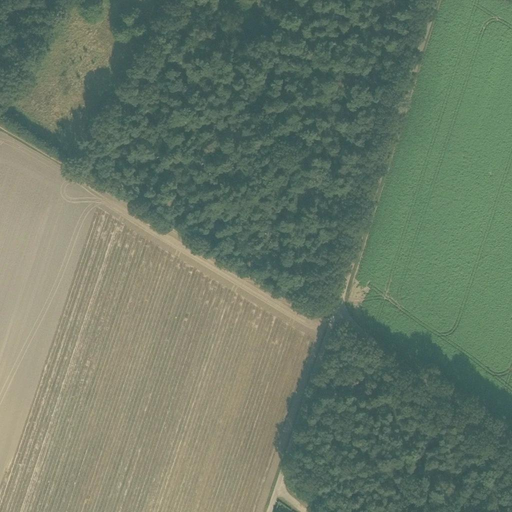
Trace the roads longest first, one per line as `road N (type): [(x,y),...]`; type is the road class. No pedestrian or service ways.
road 1 (unclassified): [(339,301),(433,0)]
road 2 (unclassified): [(339,301),(511,441)]
road 3 (unclassified): [(269,511),(339,301)]
